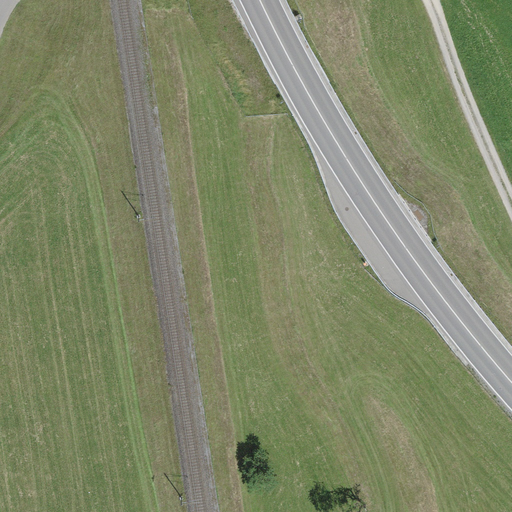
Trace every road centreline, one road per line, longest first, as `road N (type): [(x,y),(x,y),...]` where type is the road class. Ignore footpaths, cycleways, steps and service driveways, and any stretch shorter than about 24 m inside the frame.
road 1 (trunk): [(260,0),(353,171),(511,383)]
road 2 (track): [(428,0),(511,201)]
